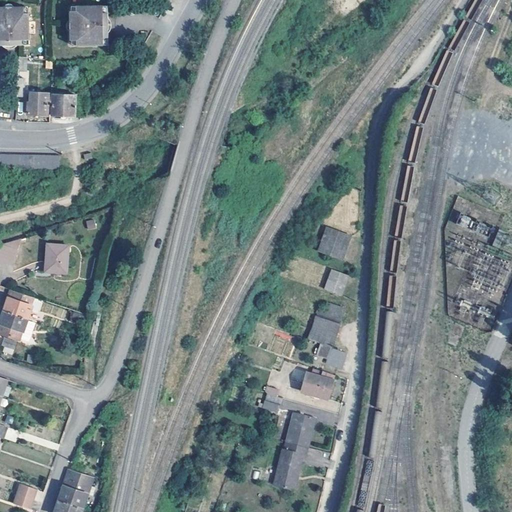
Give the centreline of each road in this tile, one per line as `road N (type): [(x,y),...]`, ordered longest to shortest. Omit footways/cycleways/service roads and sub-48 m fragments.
road 1 (unclassified): [(235,0),(108,389),(92,397)]
road 2 (residential): [(326,511),(349,415),(368,223)]
road 3 (residential): [(0,139),(71,136),(120,113),(149,85),(199,0)]
road 4 (unclassified): [(368,223),(375,131),(392,92)]
road 5 (residential): [(45,511),(79,412),(92,397)]
